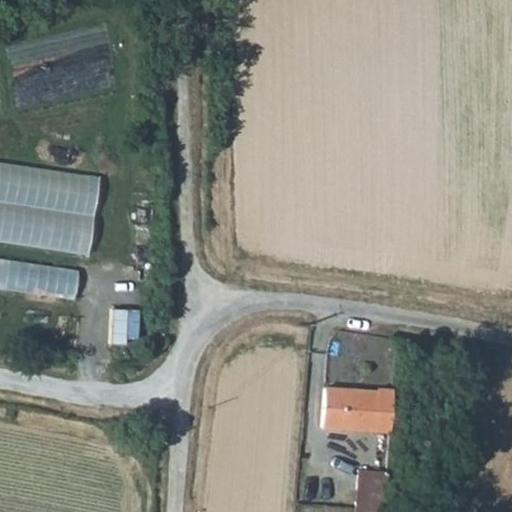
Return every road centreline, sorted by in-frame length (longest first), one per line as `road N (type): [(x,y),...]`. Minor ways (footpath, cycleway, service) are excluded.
road 1 (residential): [(175,511),(179,401),(202,314),(226,303),(291,299),(511,340)]
road 2 (track): [(182,0),(186,229),(202,314)]
road 3 (track): [(0,380),(179,401)]
